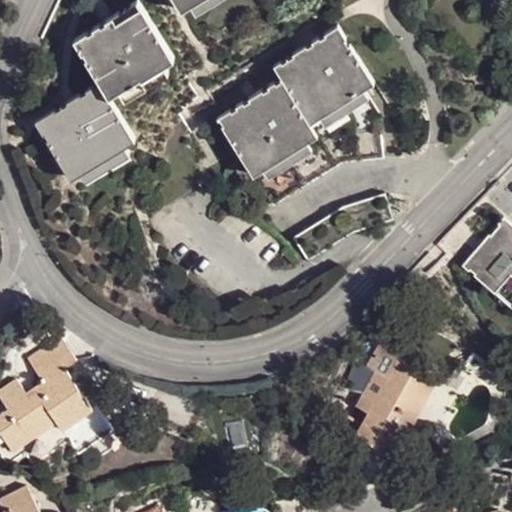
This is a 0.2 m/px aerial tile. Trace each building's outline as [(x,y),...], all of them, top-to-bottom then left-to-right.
[(175,0),(181,9),(191,2),(193,0),(175,0)] [(212,0),(193,0),(191,2),(196,11),(212,0)] [(120,88),(163,61),(174,55),(141,4),(116,19),(113,15),(106,19),(106,20),(101,24),(100,23),(92,27),(93,28),(87,32),(86,31),(74,39),(82,51),(83,50),(88,57),(86,58),(101,81),(94,84),(93,83),(86,88),(87,89),(80,93),(79,91),(67,100),(68,101),(56,109),(55,107),(35,120),(43,132),(45,131),(49,139),(47,140),(71,177),(81,171),(125,143),(136,137),(109,94),(120,88)] [(320,115),(363,88),(374,81),(349,43),(348,44),(344,38),(346,37),(338,25),(325,33),(326,34),(320,38),(318,36),(312,41),(313,43),(307,46),(306,45),(293,54),(294,55),(281,62),(281,61),(274,65),(282,79),(276,83),(275,81),(269,85),(269,86),(263,91),(262,89),(249,97),(250,99),(244,103),(243,101),(237,105),(237,107),(231,112),(230,110),(216,119),(218,121),(220,119),(225,125),(221,127),(252,175),(264,167),(307,140),(317,133),(310,123),(320,115)] [(169,70),(163,61),(120,88),(125,96),(169,70)] [(368,95),(363,88),(320,115),(325,123),(368,95)] [(312,148),(269,176),(258,183),(273,205),(342,161),(383,157),(380,130),(335,134),(312,148)] [(264,167),(269,176),(312,148),(307,140),(264,167)] [(130,151),(125,143),(81,171),(86,178),(130,151)] [(354,232),(394,219),(385,193),(341,207),(294,237),(308,261),(354,232)] [(487,251),(479,244),(463,263),(469,269),(471,267),(477,272),(475,274),(495,291),(511,273),(511,272),(511,222),(505,216),(498,223),(500,224),(491,234),(489,233),(486,237),(494,245),(487,251)] [(486,237),(479,244),(487,251),(494,245),(486,237)] [(53,411),(58,418),(65,428),(93,408),(64,366),(76,358),(60,335),(28,357),(43,379),(36,384),(42,394),(32,401),(26,391),(16,377),(0,389),(0,395),(8,407),(0,413),(0,429),(13,449),(46,427),(41,420),(53,411)] [(388,374),(396,358),(400,351),(380,341),(367,366),(375,371),(377,369),(388,374)] [(479,379),(489,362),(473,351),(463,368),(479,379)] [(429,377),(396,358),(388,374),(377,369),(375,371),(356,405),(367,412),(356,433),(395,454),(418,415),(410,411),(429,377)] [(436,381),(429,377),(410,411),(418,415),(436,381)] [(36,384),(26,391),(32,401),(42,394),(36,384)] [(46,427),(58,418),(53,411),(41,420),(46,427)] [(363,489),(349,465),(324,479),(324,484),(334,499),(363,489)] [(40,511),(26,484),(0,497),(0,500),(4,509),(6,511),(40,511)]
